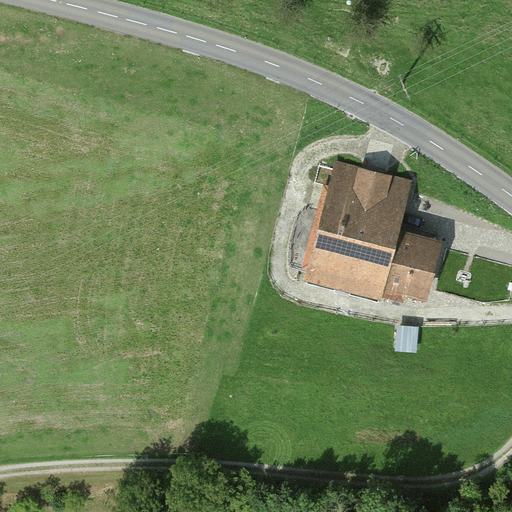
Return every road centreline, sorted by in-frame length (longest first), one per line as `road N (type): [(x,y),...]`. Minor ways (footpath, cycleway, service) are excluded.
road 1 (track): [(0,473),(173,464),(442,482),(477,473),(511,448)]
road 2 (tertiary): [(46,0),(266,61),(379,111),(511,196)]
